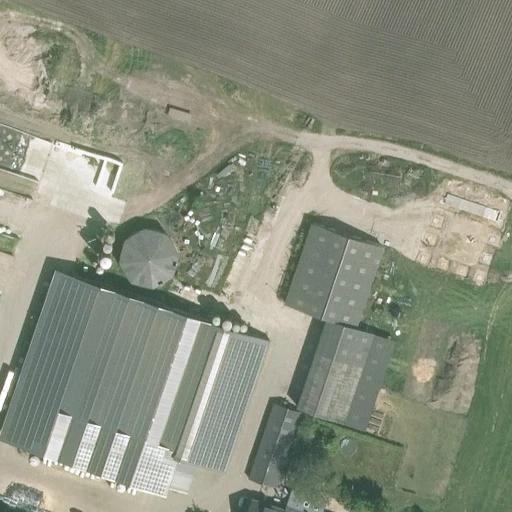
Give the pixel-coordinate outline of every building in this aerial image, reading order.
[(297,406),(344,422),(374,333),(357,327),(384,246),(312,222),(285,303),(327,317),(297,406)] [(125,238),(119,261),(132,280),(154,286),(174,274),(179,251),(168,232),(145,226),(125,238)] [(157,448),(226,470),(270,339),(59,271),(5,442),(145,486),(157,448)] [(300,411),(274,402),(250,478),(275,487),(300,411)] [(332,486),(329,494),(339,498),(342,490),(332,486)] [(253,498),(247,511),(318,511),(288,502),(286,509),(253,498)]
